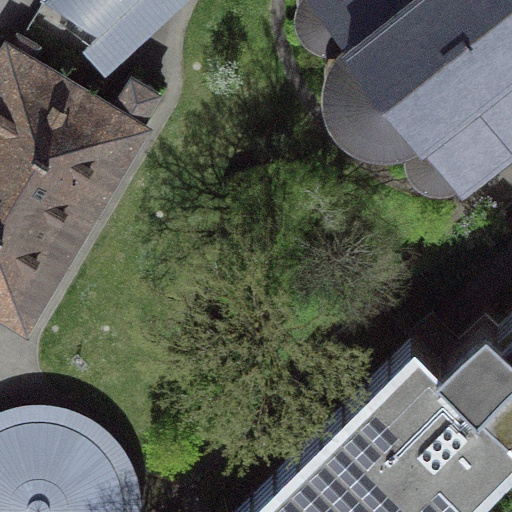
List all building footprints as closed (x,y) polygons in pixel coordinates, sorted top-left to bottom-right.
[(48,0),(100,30),(107,24),(118,37),(157,0),(48,0)] [(511,0),(297,0),(297,3),(297,9),(298,14),(300,19),(303,25),(307,29),(311,32),(316,35),(322,37),(327,38),(333,38),(335,40),(330,49),(326,58),(324,67),(324,77),(325,87),(327,96),(332,105),(337,114),(344,121),(351,126),(359,131),(369,134),(378,136),(388,136),(397,135),(406,132),(408,135),(407,140),(406,144),(407,149),(408,156),(410,161),(413,165),(417,170),(421,173),(426,176),(432,177),(437,178),(443,178),(449,177),(454,175),(459,172),(462,177),(511,137),(511,0)] [(0,63),(0,299),(24,315),(80,221),(159,90),(131,73),(110,108),(27,60),(37,43),(24,36),(19,33),(0,63)] [(415,333),(233,511),(461,511),(511,461),(511,311),(498,325),(485,312),(440,358),(415,333)] [(24,420),(17,422),(10,424),(3,427),(0,428),(0,511),(121,511),(122,507),(122,500),(121,493),(120,486),(118,479),(116,472),(113,466),(110,459),(106,453),(101,448),(96,443),(91,438),(85,434),(79,430),(73,427),(66,424),(59,422),(52,420),(45,420),(38,419),(31,420),(24,420)]
